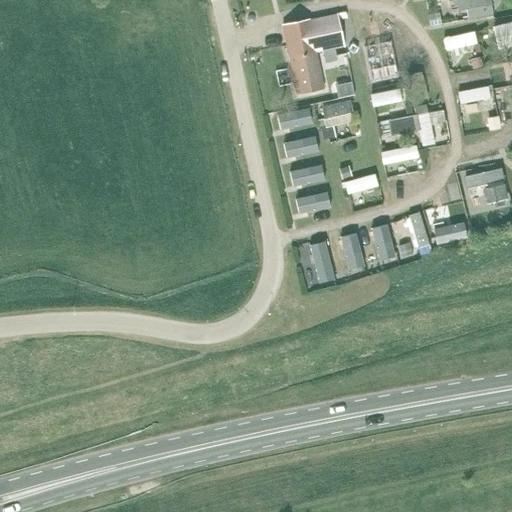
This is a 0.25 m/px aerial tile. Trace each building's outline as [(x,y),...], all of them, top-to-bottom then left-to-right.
[(455,0),(457,12),(490,7),(488,0),(455,0)] [(339,19),(346,17),(345,12),(309,20),(309,19),(284,24),(299,94),(324,88),(316,51),(344,45),(339,19)] [(438,13),(428,15),(430,26),(440,24),(438,13)] [(511,35),(507,16),(480,24),(483,36),(496,32),(499,43),(511,39),(511,35)] [(434,49),(466,42),(463,28),(431,34),(434,49)] [(386,45),(352,52),(357,75),(391,68),(386,45)] [(452,49),(439,52),(441,64),(454,61),(452,49)] [(473,69),(483,67),(480,58),(471,61),(473,69)] [(511,61),(486,63),(487,80),(511,78),(511,61)] [(420,73),(408,76),(414,101),(426,98),(420,73)] [(360,104),(390,100),(388,86),(358,90),(360,104)] [(314,114),(335,108),(332,97),(311,102),(314,114)] [(425,105),(414,107),(416,116),(427,114),(425,105)] [(264,129),(299,128),(298,108),(263,109),(264,129)] [(406,134),(401,113),(377,118),(381,134),(393,131),(394,136),(406,134)] [(489,130),(499,128),(497,120),(488,122),(489,130)] [(320,127),(323,140),(334,138),(331,125),(320,127)] [(302,133),(269,140),(272,155),(305,148),(302,133)] [(377,146),(380,172),(392,170),(391,158),(406,156),(405,143),(377,146)] [(419,151),(417,151),(419,160),(428,158),(426,149),(419,151)] [(311,164),(278,165),(278,182),(311,181),(311,164)] [(490,166),(455,171),(457,186),(473,184),(476,203),(496,200),(493,178),(492,178),(490,166)] [(351,177),(348,168),(339,170),(342,180),(351,177)] [(314,188),(282,197),(286,212),(318,203),(314,188)] [(433,236),(455,230),(446,197),(424,203),(433,236)] [(402,245),(416,243),(409,210),(395,213),(402,245)] [(376,221),(352,229),(361,259),(385,252),(376,221)] [(337,231),(336,262),(354,263),(355,231),(337,231)] [(430,237),(433,246),(443,243),(440,234),(430,237)] [(292,281),(319,280),(317,240),(290,242),(292,281)] [(398,247),(401,258),(411,255),(408,244),(398,247)]
